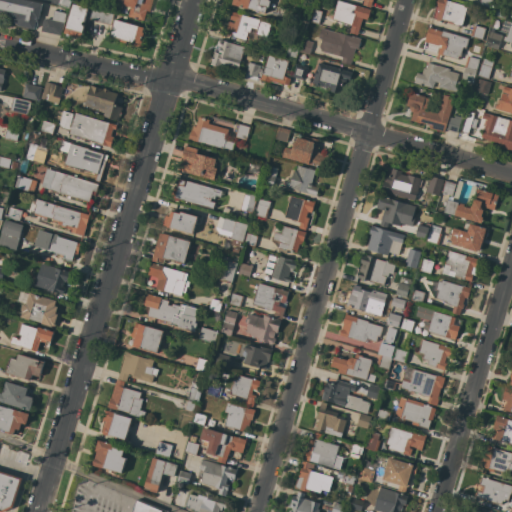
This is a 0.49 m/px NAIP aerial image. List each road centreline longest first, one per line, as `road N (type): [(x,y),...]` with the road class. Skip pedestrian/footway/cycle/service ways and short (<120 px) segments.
road 1 (residential): [(196,0),(37,511)]
road 2 (residential): [(406,0),(259,511)]
road 3 (residential): [(511,172),(189,83),(0,43)]
road 4 (residential): [(511,266),(437,511)]
